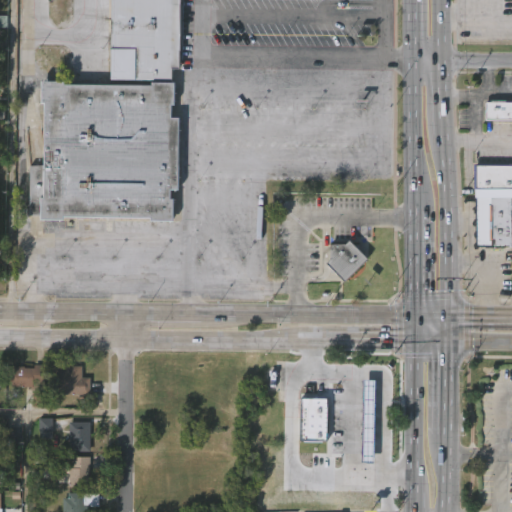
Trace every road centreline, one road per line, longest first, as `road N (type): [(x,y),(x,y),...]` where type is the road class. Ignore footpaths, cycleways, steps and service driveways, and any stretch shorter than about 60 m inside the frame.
road 1 (secondary): [(415,317),(0,312)]
road 2 (secondary): [(0,337),(302,341)]
road 3 (residential): [(127,511),(126,339)]
road 4 (primary): [(413,59),(414,213)]
road 5 (primary): [(414,371),(414,511)]
road 6 (primary): [(444,265),(443,135)]
